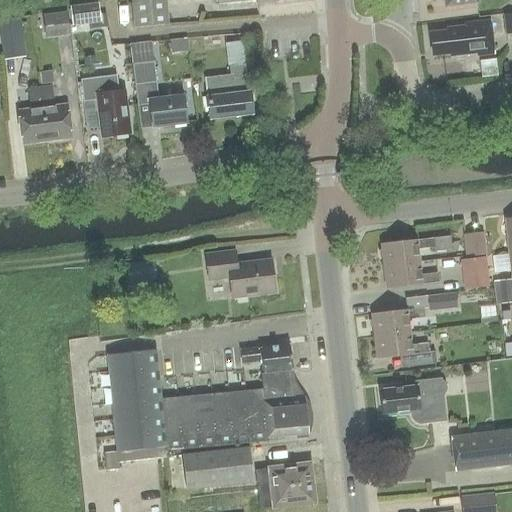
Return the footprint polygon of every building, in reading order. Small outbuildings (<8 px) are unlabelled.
[(169,26),(166,0),(132,0),(134,28),(169,26)] [(98,4),(70,7),(72,26),(100,22),(98,4)] [(67,12),(43,15),(46,39),(70,36),(67,12)] [(511,13),(503,15),(505,35),(511,33),(511,13)] [(26,58),(21,18),(0,20),(0,30),(4,60),(26,58)] [(478,56),(494,54),(490,21),(464,24),(465,27),(447,29),(447,31),(430,33),(433,56),(450,55),(450,57),(469,55),(469,52),(477,51),(478,56)] [(133,65),(135,85),(138,106),(150,105),(153,128),(187,124),(184,96),(159,99),(154,62),(133,65)] [(204,78),(206,87),(210,122),(253,116),(250,91),(249,91),(246,65),(229,67),(230,75),(204,78)] [(52,85),(51,75),(40,76),(41,87),(52,85)] [(102,138),(131,135),(125,91),(119,92),(117,76),(81,80),(84,102),(97,101),(102,138)] [(40,88),(47,141),(71,138),(67,106),(55,108),(52,86),(40,88)] [(47,141),(40,88),(28,89),(31,111),(19,112),(23,144),(47,141)] [(467,257),(486,255),(484,233),(464,235),(467,257)] [(384,258),(385,267),(422,263),(420,251),(436,249),(436,253),(453,251),(451,238),(382,246),(383,250),(380,251),(381,258),(384,258)] [(233,297),(275,292),(271,262),(237,266),(235,252),(206,255),(209,281),(230,278),(233,297)] [(486,257),(460,260),(464,290),(490,287),(486,257)] [(154,260),(126,265),(129,285),(157,280),(154,260)] [(422,263),(385,267),(388,290),(440,284),(437,273),(423,275),(422,263)] [(511,288),(511,280),(493,282),(496,305),(511,302),(511,288)] [(427,297),(428,312),(457,309),(455,293),(427,297)] [(373,328),(374,337),(412,332),(411,320),(425,319),(424,310),(372,316),(373,321),(370,321),(371,329),(373,328)] [(412,332),(374,337),(377,360),(400,357),(402,369),(438,365),(436,352),(430,353),(429,345),(414,346),(412,332)] [(259,338),(240,341),(242,364),(261,363),(262,373),(292,371),(290,345),(260,348),(259,338)] [(156,351),(108,357),(109,373),(158,367),(156,351)] [(158,367),(109,373),(111,389),(159,384),(158,367)] [(262,375),(260,375),(262,390),(263,390),(268,442),(269,442),(269,439),(309,435),(305,395),(296,395),(293,371),(292,371),(262,373),(262,375)] [(416,383),(416,387),(381,391),(383,415),(411,412),(412,418),(416,422),(423,424),(445,421),(443,395),(445,390),(445,385),(441,381),(441,380),(416,383)] [(159,384),(111,389),(113,405),(160,399),(159,384)] [(262,390),(246,392),(251,444),(268,442),(263,390),(262,390)] [(246,392),(229,393),(234,446),(251,444),(246,392)] [(229,393),(212,395),(217,447),(234,446),(229,393)] [(212,395),(195,396),(200,449),(217,447),(212,395)] [(195,396),(178,398),(183,451),(200,449),(195,396)] [(178,398),(160,399),(162,415),(164,431),(165,448),(166,453),(183,451),(178,398)] [(160,399),(113,405),(114,420),(162,415),(160,399)] [(162,415),(114,420),(116,436),(164,431),(162,415)] [(455,471),(511,464),(511,429),(451,437),(455,471)] [(164,431),(116,436),(117,453),(125,452),(133,451),(141,450),(149,449),(157,449),(165,448),(164,431)] [(165,448),(157,449),(158,457),(166,456),(166,453),(165,448)] [(249,448),(182,455),(186,491),(253,483),(249,448)] [(149,449),(141,450),(142,458),(150,457),(149,449)] [(157,449),(149,449),(150,457),(158,457),(157,449)] [(141,450),(133,451),(134,459),(142,458),(141,450)] [(133,451),(125,452),(126,460),(134,459),(133,451)] [(125,452),(117,453),(118,461),(126,460),(125,452)] [(258,490),(312,484),(310,465),(256,471),(258,490)] [(314,503),(312,484),(258,490),(260,509),(314,503)] [(495,511),(494,493),(461,497),(462,511),(495,511)]
